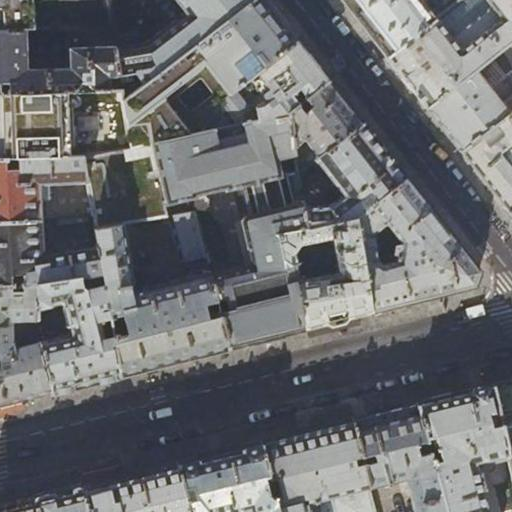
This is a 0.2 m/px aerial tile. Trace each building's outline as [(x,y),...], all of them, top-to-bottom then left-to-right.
[(61,0),(0,0),(0,29),(22,29),(66,28),(110,27),(105,0),(98,0),(62,6),(61,0)] [(105,0),(110,27),(120,88),(121,101),(250,0),(105,0)] [(218,102),(296,40),(278,16),(264,0),(250,0),(121,101),(129,146),(237,125),(218,102)] [(340,0),(359,23),(386,57),(433,20),(416,0),(340,0)] [(511,0),(458,0),(433,20),(386,57),(406,83),(426,108),(508,42),(511,39),(511,0)] [(120,88),(110,27),(66,28),(68,67),(59,68),(60,92),(62,92),(120,88)] [(24,69),(22,29),(0,29),(0,93),(60,92),(59,68),(24,69)] [(287,113),(327,79),(308,55),(296,40),(218,102),(237,125),(287,114),(287,113)] [(511,46),(508,42),(426,108),(442,128),(460,151),(511,109),(511,46)] [(287,113),(287,114),(294,155),(300,150),(293,141),(300,135),(309,147),(306,149),(310,154),(307,156),(307,160),(310,164),(315,160),(361,123),(343,100),(327,79),(287,113)] [(121,101),(120,88),(62,92),(63,156),(80,156),(129,146),(121,101)] [(0,158),(63,156),(62,92),(60,92),(0,93),(0,158)] [(511,109),(460,151),(502,204),(511,217),(511,109)] [(287,114),(237,125),(129,146),(80,156),(85,182),(88,197),(91,214),(92,220),(94,229),(122,225),(127,224),(142,222),(164,218),(162,206),(195,197),(195,195),(225,188),(226,190),(241,186),(248,215),(244,216),(241,223),(251,265),(208,275),(227,348),(267,338),(305,328),(294,263),(283,265),(277,234),(306,228),(300,192),(294,155),(287,114)] [(361,123),(315,160),(343,196),(329,207),(312,206),(300,192),(306,228),(354,218),(405,178),(380,147),(361,123)] [(85,182),(80,156),(63,156),(0,158),(0,221),(40,220),(38,184),(85,182)] [(473,286),(478,272),(443,227),(405,178),(354,218),(370,312),(417,300),(473,286)] [(85,214),(91,214),(88,197),(80,199),(83,215),(85,214)] [(122,225),(94,229),(97,246),(101,273),(103,284),(118,375),(170,362),(193,356),(223,349),(227,348),(208,275),(193,214),(167,218),(178,261),(186,266),(189,276),(144,287),(141,271),(130,274),(122,225)] [(354,218),(306,228),(277,234),(283,265),(294,263),(305,328),(336,320),(370,312),(354,218)] [(42,256),(40,220),(0,221),(0,285),(34,284),(84,276),(101,273),(97,246),(42,256)] [(142,222),(127,224),(128,230),(142,228),(142,222)] [(86,288),(84,276),(34,284),(35,308),(59,302),(67,334),(38,342),(50,392),(80,385),(118,375),(103,284),(86,288)] [(35,308),(34,284),(0,285),(0,404),(15,401),(50,392),(38,342),(36,334),(23,337),(25,345),(11,349),(9,320),(35,319),(35,308)] [(223,349),(193,356),(195,363),(224,355),(223,349)] [(511,379),(490,385),(507,455),(511,479),(511,379)] [(453,394),(415,403),(443,511),(490,511),(490,508),(489,507),(487,506),(484,506),(473,461),(478,461),(507,455),(490,385),(453,394)] [(385,411),(351,419),(368,487),(406,478),(414,511),(443,511),(415,403),(385,411)] [(373,511),(368,487),(351,419),(316,428),(309,430),(259,442),(275,511),(373,511)] [(275,511),(259,442),(219,452),(175,463),(186,511),(275,511)] [(129,474),(120,477),(83,486),(82,486),(83,511),(186,511),(175,463),(129,474)] [(83,486),(120,477),(118,469),(82,478),(83,486)] [(83,511),(82,486),(30,499),(0,506),(0,511),(83,511)]
